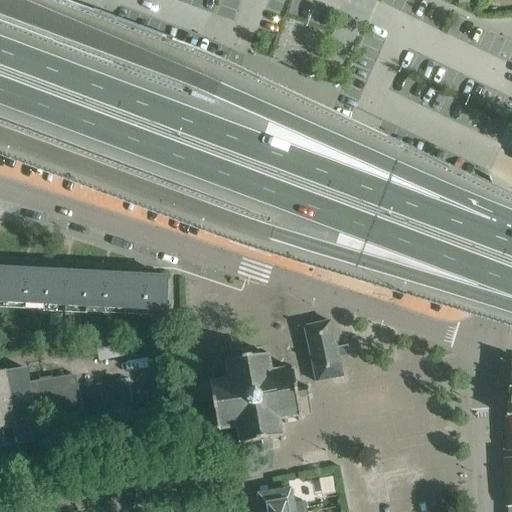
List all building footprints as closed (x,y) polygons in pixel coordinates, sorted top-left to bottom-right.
[(73,0),(0,0),(0,120),(237,209),(283,86),(227,58),(73,0)] [(354,208),(331,270),(376,286),(399,225),(354,208)] [(5,305),(45,307),(47,272),(7,270),(5,305)] [(86,312),(86,309),(88,274),(47,272),(45,307),(44,310),(86,312)] [(86,309),(125,311),(127,276),(88,274),(86,309)] [(127,276),(125,311),(165,313),(167,278),(127,276)] [(304,328),(316,383),(343,377),(339,358),(349,356),(347,346),(337,349),(331,322),(304,328)] [(225,377),(221,378),(222,382),(215,383),(214,380),(210,380),(211,384),(207,385),(207,386),(192,389),(194,404),(210,401),(210,403),(214,402),(216,413),(212,413),(213,416),(216,416),(218,428),(215,428),(215,432),(218,431),(218,432),(219,432),(219,435),(223,434),(223,431),(230,430),(230,433),(234,433),(234,429),(237,429),(237,430),(238,430),(239,436),(238,436),(238,438),(239,438),(240,443),(237,443),(237,446),(240,446),(241,446),(241,448),(244,448),(244,445),(252,444),(254,453),(273,450),(271,441),(271,440),(280,439),(280,441),(284,441),(283,439),(284,439),(284,438),(286,438),(285,435),(283,435),(282,430),(283,430),(282,429),(281,429),(280,423),(281,423),(281,421),(284,421),(285,424),(289,424),(288,420),(297,418),(298,422),(302,421),(301,417),(305,417),(304,413),(301,413),(299,402),(303,402),(302,398),(309,397),(307,386),(300,388),(300,384),(296,384),(294,373),(298,373),(297,369),(293,370),(293,366),(289,367),(290,370),(279,372),(279,368),(275,369),(275,372),(272,373),(272,371),(271,372),(270,366),(271,366),(271,364),(270,364),(269,359),(273,358),(272,356),(269,356),(268,356),(268,352),(265,353),(266,356),(257,358),(257,357),(256,356),(255,348),(236,352),(238,361),(229,363),(228,360),(226,360),(226,363),(226,364),(223,365),(223,367),(226,367),(227,372),(226,372),(227,373),(228,373),(229,379),(228,379),(228,381),(225,381),(225,377)] [(27,369),(0,373),(0,447),(17,445),(19,463),(21,462),(27,461),(25,444),(39,441),(37,425),(125,406),(119,381),(78,390),(75,376),(29,383),(27,369)] [(41,459),(27,461),(21,462),(22,476),(42,473),(41,459)] [(288,481),(274,484),(276,493),(290,491),(288,481)] [(262,510),(262,511),(293,511),(290,491),(276,493),(260,496),(260,500),(258,502),(259,508),(262,510)] [(307,511),(306,502),(295,504),(296,511),(307,511)]
